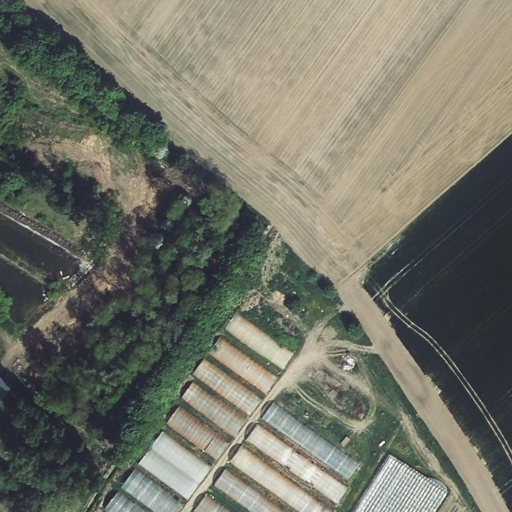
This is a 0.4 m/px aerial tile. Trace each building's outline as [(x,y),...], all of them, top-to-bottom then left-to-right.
[(288,363),(296,349),(237,313),(228,327),(288,363)] [(222,339),(213,351),(247,376),(257,363),(239,351),(238,351),(222,339)] [(251,413),(261,400),(215,363),(204,376),(251,413)] [(0,405),(19,375),(5,367),(0,375),(0,405)] [(193,382),(182,398),(238,433),(248,416),(193,382)] [(264,416),(351,477),(360,463),(274,402),(264,416)] [(220,457),(230,442),(180,405),(169,420),(220,457)] [(340,500),(350,486),(258,423),(249,438),(340,500)] [(315,501),(318,497),(242,445),(232,460),(309,511),(333,511),(334,510),(325,504),(323,507),(315,501)] [(227,467),(217,483),(228,490),(238,475),(227,467)] [(178,511),(185,503),(136,468),(123,485),(160,511),(178,511)] [(289,511),(238,477),(229,491),(261,511),(289,511)] [(107,506),(115,511),(150,511),(120,489),(107,506)] [(199,511),(233,511),(206,495),(196,510),(199,511)]
